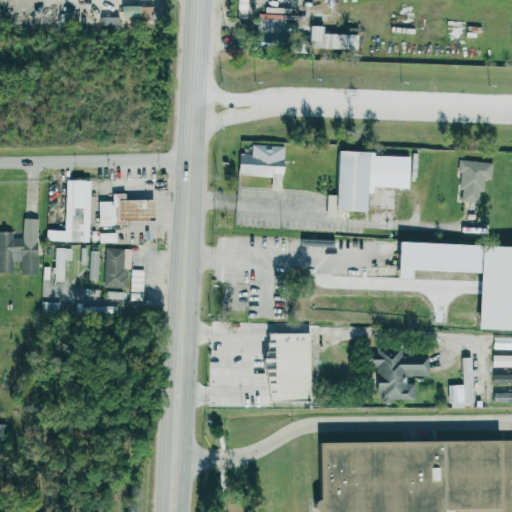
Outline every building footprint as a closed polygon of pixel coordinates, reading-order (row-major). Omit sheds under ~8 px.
[(306,48),(357,50),(357,35),(320,34),(321,26),(308,26),(308,35),(294,34),(293,52),(306,53),(306,48)] [(282,146),(250,145),(250,154),(237,153),(236,174),(281,176),(282,146)] [(366,210),(334,208),(337,150),(369,152),(366,210)] [(491,163),(457,160),(456,173),(461,173),(458,201),(477,203),(478,191),(482,192),(483,179),(490,180),(491,163)] [(63,230),(45,230),(45,241),(87,242),(89,181),(64,180),(63,230)] [(124,201),(123,193),(110,194),(111,201),(97,202),(97,224),(151,222),(150,200),(124,201)] [(0,231),(0,272),(11,272),(11,261),(19,261),(19,275),(36,275),(37,219),(22,219),(22,238),(12,238),(12,231),(0,231)] [(115,243),(114,233),(98,233),(98,243),(115,243)] [(474,331),(511,331),(511,247),(394,244),(393,279),(408,280),(408,271),(476,273),(474,331)] [(70,260),(70,248),(54,248),(53,281),(64,281),(65,260),(70,260)] [(103,287),(126,288),(126,268),(129,268),(130,248),(104,248),(103,287)] [(87,280),(97,280),(97,251),(88,251),(87,280)] [(129,300),(141,301),(143,270),(130,269),(129,300)] [(58,303),(41,302),(41,312),(58,313),(58,303)] [(261,334),(261,374),(264,373),(265,402),(309,402),(308,334),(261,334)] [(511,339),(504,339),(503,347),(511,347),(511,339)] [(427,356),(400,356),(400,349),(368,349),(368,366),(374,366),(374,394),(380,394),(380,403),(389,403),(389,399),(413,399),(413,383),(405,383),(405,376),(427,376),(427,356)] [(511,355),(490,355),(490,367),(511,367),(511,355)] [(471,373),(470,357),(460,357),(461,401),(452,402),(452,407),(472,406),(471,373)] [(511,373),(491,374),(491,386),(511,385),(511,373)] [(492,403),(511,402),(511,391),(491,392),(492,403)] [(319,511),(318,440),(511,438),(511,511),(319,511)]
